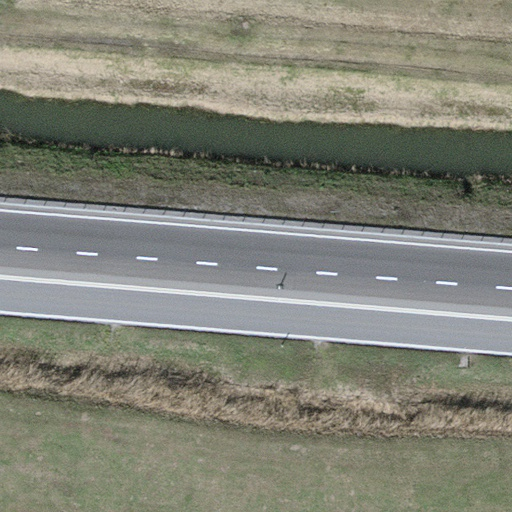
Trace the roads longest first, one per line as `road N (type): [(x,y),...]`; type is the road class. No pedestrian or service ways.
road 1 (primary): [(0,261),(511,303)]
road 2 (track): [(0,17),(511,59)]
